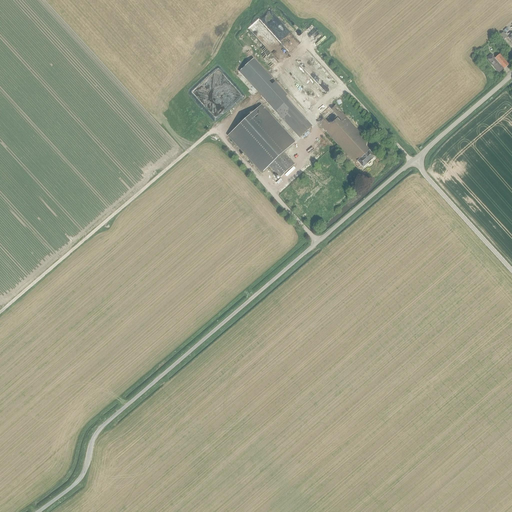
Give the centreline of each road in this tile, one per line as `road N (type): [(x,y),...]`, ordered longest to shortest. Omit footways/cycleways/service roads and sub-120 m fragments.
road 1 (unclassified): [(39,511),(81,477),(102,427),(413,161)]
road 2 (unclassified): [(511,271),(413,161)]
road 3 (unclassified): [(413,161),(511,76)]
